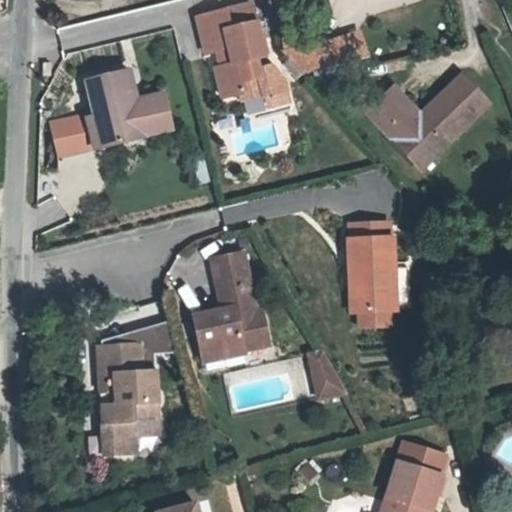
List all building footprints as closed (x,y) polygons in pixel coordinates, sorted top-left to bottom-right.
[(239,2),(187,19),(197,54),(207,51),(211,66),(206,68),(214,96),(237,88),(234,77),(250,73),(253,83),(256,91),(264,88),(267,98),(281,94),(275,74),(263,61),(250,65),(247,55),(255,52),(239,2)] [(295,18),(271,24),(278,65),(291,62),(313,55),(308,36),(300,38),(295,18)] [(359,23),(308,36),(313,55),(291,62),(302,72),(359,56),(356,43),(363,41),(359,23)] [(389,76),(365,101),(415,152),(479,88),(455,64),(416,102),(389,76)] [(117,73),(83,83),(91,119),(95,118),(104,148),(136,140),(135,139),(162,131),(152,97),(126,104),(117,73)] [(234,77),(237,88),(253,83),(250,73),(234,77)] [(95,118),(91,119),(84,122),(93,152),(104,148),(95,118)] [(340,231),(382,228),(379,212),(338,214),(340,231)] [(348,274),(350,298),(386,296),(382,228),(340,231),(343,274),(348,274)] [(250,333),(251,338),(276,333),(270,300),(263,302),(252,245),(214,252),(223,300),(194,305),(201,341),(250,333)] [(347,299),(348,313),(387,310),(386,296),(350,298),(347,299)] [(252,345),(251,338),(250,333),(201,341),(203,354),(252,345)] [(137,335),(97,336),(98,378),(113,379),(111,400),(98,400),(99,447),(130,446),(129,426),(154,425),(151,359),(138,359),(137,335)] [(307,350),(319,387),(321,393),(345,385),(320,344),(307,350)] [(99,447),(98,427),(85,428),(86,448),(99,447)] [(411,511),(416,497),(424,499),(433,467),(388,454),(371,511),(411,511)] [(195,511),(189,492),(153,504),(155,511),(195,511)] [(420,511),(424,499),(416,497),(411,511),(420,511)]
